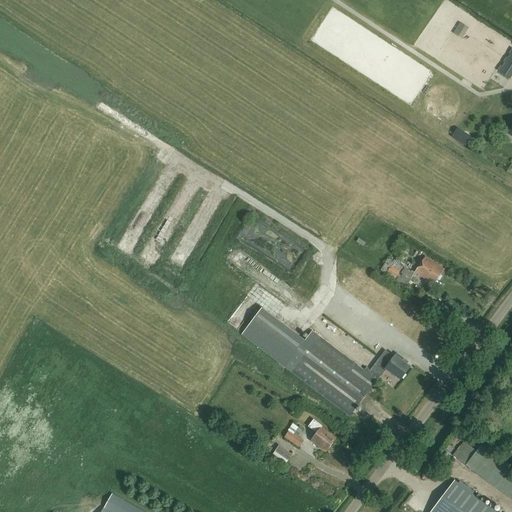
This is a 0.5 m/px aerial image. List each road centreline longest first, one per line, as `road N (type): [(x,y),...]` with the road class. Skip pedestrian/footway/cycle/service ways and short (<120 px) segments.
road 1 (track): [(450,373),(331,285),(326,247),(0,37)]
road 2 (unclassified): [(344,511),(511,291)]
